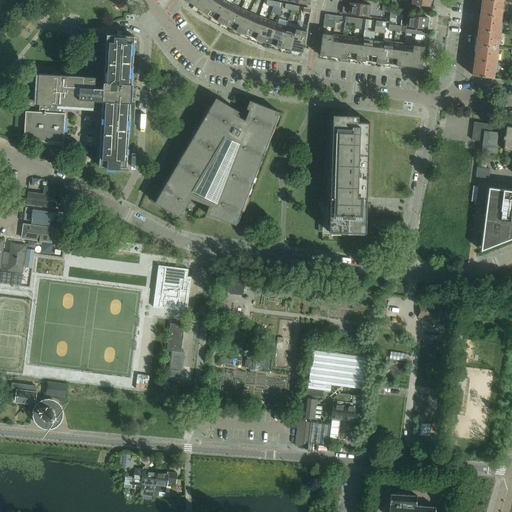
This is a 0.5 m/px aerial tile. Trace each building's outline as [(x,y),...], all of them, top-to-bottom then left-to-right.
[(198,0),(194,6),(198,10),(203,12),(210,0),(198,0)] [(210,0),(203,12),(207,15),(212,18),(222,0),(210,0)] [(224,0),(222,0),(212,18),(217,21),(221,23),(232,4),(224,0)] [(482,0),(480,14),(501,17),(502,10),(503,10),(504,0),(482,0)] [(343,7),(342,14),(369,17),(370,6),(350,3),(350,8),(343,7)] [(232,4),(221,23),(231,28),(241,9),(232,4)] [(241,9),(231,28),(236,31),(241,33),(250,13),(241,9)] [(250,13),(241,33),(245,35),(250,37),(259,17),(250,13)] [(501,17),(480,14),(476,44),(497,47),(498,41),(499,41),(502,23),(500,23),(501,17)] [(428,18),(402,15),(401,26),(407,27),(427,30),(428,18)] [(259,17),(250,37),(255,40),(260,41),(268,21),(259,17)] [(268,21),(260,41),(265,43),(270,45),(277,24),(268,21)] [(287,27),(277,24),(270,45),(276,47),(281,48),(287,27)] [(296,30),(287,27),(281,48),(286,50),(291,51),(296,30)] [(307,32),(296,30),(291,51),(297,52),(302,53),(303,48),(307,32)] [(333,35),(322,34),(320,50),(319,56),(330,57),(333,35)] [(131,103),(131,101),(131,97),(133,97),(133,90),(132,90),(132,85),(131,85),(131,84),(134,37),(107,35),(104,82),(104,83),(95,82),(96,78),(39,74),(37,104),(40,104),(39,112),(26,112),(24,141),(64,143),(65,114),(64,114),(64,106),(94,107),(94,103),(103,104),(103,107),(105,107),(102,158),(100,158),(99,166),(107,167),(107,169),(120,169),(120,167),(127,168),(127,160),(125,160),(128,103),(131,103)] [(343,37),(333,35),(330,57),(340,59),(343,37)] [(353,38),(343,37),(340,59),(350,60),(353,38)] [(363,39),(353,38),(350,60),(360,61),(363,39)] [(373,41),(363,39),(360,61),(371,62),(373,41)] [(384,42),(373,41),(371,62),(381,64),(384,42)] [(394,43),(384,42),(381,64),(391,65),(394,43)] [(404,44),(394,43),(391,65),(401,66),(404,44)] [(414,46),(404,44),(401,66),(412,68),(414,46)] [(497,47),(476,44),(473,76),(493,78),(494,74),(494,71),(495,71),(498,54),(496,54),(497,47)] [(97,45),(87,45),(86,67),(96,67),(97,45)] [(425,47),(414,46),(412,68),(422,69),(423,64),(422,63),(425,47)] [(200,134),(196,139),(193,145),(190,143),(181,158),(184,160),(178,171),(175,169),(166,184),(169,186),(163,197),(160,195),(155,203),(183,219),(187,211),(185,210),(191,199),(209,206),(206,214),(236,225),(239,217),(236,215),(238,209),(240,203),(244,205),(250,189),(247,187),(251,175),(255,177),(261,161),(257,159),(262,147),(266,149),(272,133),(268,132),(273,120),(276,121),(280,112),(252,102),(250,101),(246,109),(249,110),(245,121),(237,116),(239,112),(216,98),(211,106),(215,108),(208,119),(205,117),(196,132),(200,134)] [(350,116),(333,115),(333,122),(336,122),(334,197),(330,196),(329,232),(330,232),(330,229),(341,229),(341,232),(354,233),(354,230),(365,230),(364,233),(366,233),(366,226),(366,211),(369,122),(358,122),(358,116),(350,116)] [(493,125),(479,123),(474,122),(472,140),(483,142),(481,152),(497,154),(498,143),(497,143),(498,133),(491,132),(491,128),(493,128),(493,125)] [(511,151),(511,127),(506,126),(503,150),(511,151)] [(488,182),(490,169),(486,169),(487,161),(482,161),(481,168),(477,168),(476,180),(488,182)] [(481,251),(511,239),(511,191),(489,188),(481,251)] [(27,193),(25,209),(55,211),(57,196),(27,193)] [(23,225),(53,228),(55,211),(25,209),(23,225)] [(63,221),(64,213),(58,212),(57,222),(56,229),(55,239),(61,240),(62,230),(68,231),(69,222),(63,221)] [(21,241),(51,244),(53,228),(23,225),(21,241)] [(23,275),(26,248),(27,244),(10,242),(9,253),(3,252),(0,271),(13,274),(23,275)] [(159,266),(153,307),(186,312),(187,312),(191,278),(188,277),(188,270),(159,266)] [(243,296),(245,281),(231,280),(229,294),(243,296)] [(236,303),(234,312),(245,314),(247,305),(236,303)] [(419,305),(418,309),(420,309),(419,314),(418,314),(417,318),(446,322),(448,309),(419,305)] [(454,311),(452,322),(466,324),(467,313),(454,311)] [(181,352),(184,326),(171,324),(168,350),(172,351),(170,369),(182,370),(185,353),(181,352)] [(313,350),(307,395),(323,397),(324,391),(330,392),(331,386),(366,390),(370,358),(313,350)] [(47,382),(47,395),(67,396),(67,383),(47,382)] [(35,405),(37,386),(13,383),(12,390),(18,390),(16,402),(35,405)] [(351,407),(352,396),(339,395),(334,399),(332,418),(356,421),(358,408),(351,407)] [(402,412),(404,396),(395,396),(394,412),(402,412)] [(314,419),(317,399),(305,398),(302,418),(314,419)] [(52,405),(50,405),(49,405),(48,405),(47,405),(46,405),(45,406),(44,406),(43,407),(42,407),(41,408),(40,409),(40,410),(39,411),(39,412),(39,414),(39,415),(39,416),(39,417),(40,418),(40,419),(41,420),(41,421),(42,422),(43,422),(44,423),(45,423),(46,424),(47,424),(49,424),(51,424),(52,423),(54,423),(55,422),(56,420),(57,419),(58,417),(58,416),(58,414),(58,413),(58,411),(57,409),(56,408),(55,407),(53,406),(52,405)] [(308,444),(311,423),(298,422),(295,446),(299,446),(305,444),(308,444)] [(327,448),(331,425),(312,422),(308,449),(313,450),(314,446),(327,448)] [(133,469),(134,454),(121,453),(119,467),(133,469)] [(154,485),(156,473),(147,472),(148,469),(144,469),(144,470),(135,469),(134,479),(142,480),(142,483),(141,490),(144,490),(143,496),(153,497),(153,496),(155,485),(154,485)] [(167,486),(167,483),(176,484),(177,474),(168,473),(168,475),(156,473),(154,485),(155,485),(153,496),(158,497),(159,492),(166,493),(167,486)] [(435,511),(436,507),(417,506),(417,496),(391,494),(389,511),(388,511),(435,511)]
